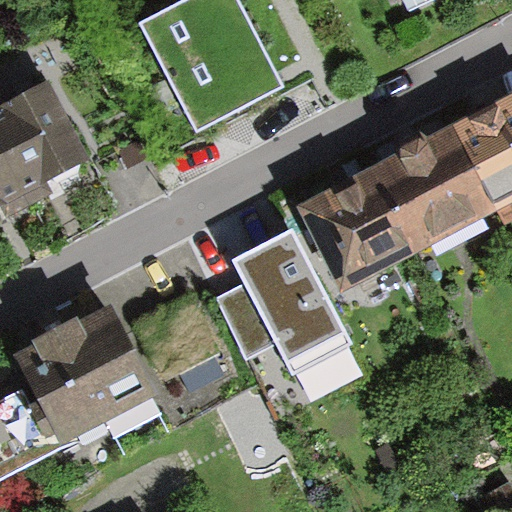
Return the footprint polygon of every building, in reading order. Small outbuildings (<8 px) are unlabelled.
[(231,0),(175,0),(134,21),(191,131),(276,87),(231,0)] [(391,0),(398,12),(422,0),(391,0)] [(43,76),(0,96),(0,146),(28,205),(91,175),(43,76)] [(511,96),(452,126),(496,213),(511,204),(511,96)] [(496,213),(452,126),(369,168),(413,255),(496,213)] [(0,218),(28,205),(0,146),(0,218)] [(413,255),(369,168),(292,207),(336,293),(413,255)] [(352,350),(292,237),(236,267),(296,380),(352,350)] [(236,365),(203,293),(138,324),(124,294),(18,343),(66,444),(236,365)] [(0,409),(0,483),(55,456),(25,397),(0,409)]
